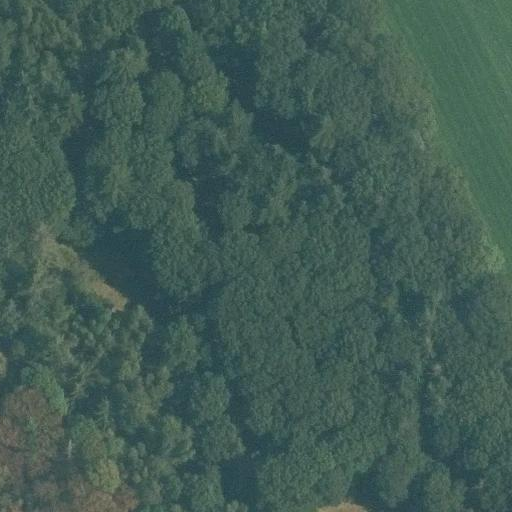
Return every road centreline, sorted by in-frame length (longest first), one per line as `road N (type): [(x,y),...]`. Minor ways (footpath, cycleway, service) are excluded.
road 1 (track): [(511,406),(305,0)]
road 2 (track): [(0,186),(158,304),(258,511)]
